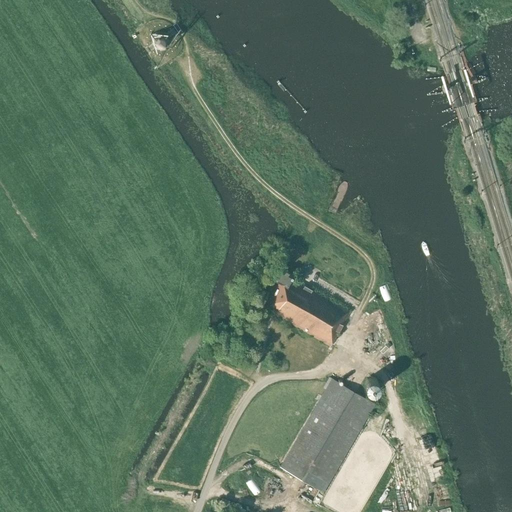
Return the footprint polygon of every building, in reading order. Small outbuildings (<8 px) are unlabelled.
[(160,33),(159,33),(154,36),(154,37),(153,43),(153,44),(156,48),(157,49),(162,50),(163,50),(168,46),(168,45),(169,40),(169,39),(166,34),(165,34),(160,33)] [(475,76),(441,86),(444,94),(478,84),(475,76)] [(275,312),(273,315),(330,347),(344,321),(343,320),(347,312),(293,281),(295,276),(278,266),(271,278),(279,282),(265,306),(273,311),(273,310),(275,312)] [(323,388),(325,390),(279,467),(322,492),(374,405),(329,378),(323,388)] [(294,510),(297,511),(309,511),(314,501),(300,495),(294,510)]
